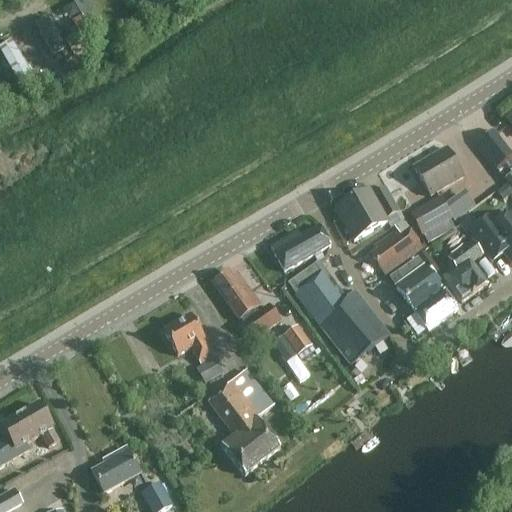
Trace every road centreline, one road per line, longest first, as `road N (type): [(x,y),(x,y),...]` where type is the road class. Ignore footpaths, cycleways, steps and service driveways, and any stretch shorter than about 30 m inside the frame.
road 1 (tertiary): [(312,198),(34,361)]
road 2 (residential): [(511,283),(415,360),(354,281),(312,198)]
road 3 (tertiary): [(312,198),(511,74)]
road 4 (residential): [(85,511),(80,449),(34,361)]
